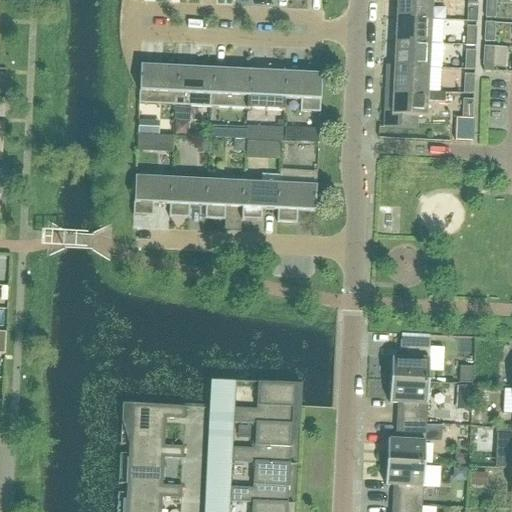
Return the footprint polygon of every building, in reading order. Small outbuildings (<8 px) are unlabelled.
[(431,21),(432,0),(396,0),(395,20),(431,21)] [(495,20),(496,1),(486,1),(485,20),(495,20)] [(477,24),(478,5),(467,4),(466,23),(477,24)] [(395,20),(394,44),(430,45),(431,21),(395,20)] [(484,24),(483,44),(494,44),(495,25),(484,24)] [(476,48),(477,29),(466,28),(465,48),(476,48)] [(394,44),(393,68),(429,69),(430,45),(394,44)] [(482,68),(493,68),(494,49),(483,48),(482,68)] [(475,72),(476,52),(465,52),(464,71),(475,72)] [(139,94),(138,106),(175,108),(177,69),(140,68),(139,94)] [(392,90),(392,92),(428,93),(429,69),(393,68),(393,77),(387,77),(386,90),(392,90)] [(213,71),(177,69),(175,108),(211,109),(213,71)] [(211,109),(247,111),(249,73),(213,71),(211,109)] [(285,75),(249,73),(247,111),(283,113),(284,101),(283,101),(285,75)] [(283,101),(284,101),(300,102),(300,114),(319,115),(321,76),(285,75),(283,101)] [(473,96),(474,76),(464,76),(463,96),(473,96)] [(428,93),(392,92),(392,101),(386,101),(385,115),(384,129),(415,131),(416,118),(426,119),(427,103),(444,104),(445,95),(428,94),(428,93)] [(472,121),(473,102),(463,101),(462,120),(472,121)] [(278,160),(279,145),(268,144),(267,152),(270,155),(270,159),(278,160)] [(134,179),(133,217),(152,218),(153,206),(169,207),(170,207),(171,181),(134,179)] [(207,183),(171,181),(170,207),(169,207),(169,219),(188,220),(189,208),(205,209),(206,209),(207,183)] [(243,184),(207,183),(206,209),(205,209),(205,221),(224,222),(225,210),(241,210),(242,211),(243,184)] [(278,212),(279,186),(243,184),(242,211),(241,210),(240,223),(260,223),(261,212),(277,212),(278,212)] [(316,188),(279,186),(278,212),(277,212),(276,224),(296,225),(297,213),(314,214),(316,188)] [(391,360),(390,382),(428,384),(430,343),(401,341),(401,342),(405,343),(404,361),(391,360)] [(445,369),(444,345),(430,345),(430,369),(445,369)] [(426,425),(428,384),(390,382),(389,405),(401,405),(400,424),(426,425)] [(231,425),(255,426),(255,425),(291,427),(293,386),(257,384),(256,411),(232,410),(231,425)] [(130,406),(128,447),(164,449),(164,448),(165,421),(185,421),(185,409),(130,406)] [(424,467),(426,425),(400,424),(400,443),(387,442),(386,465),(424,467)] [(289,466),(291,427),(255,425),(255,426),(254,451),(230,450),(230,464),(253,465),(253,464),(289,466)] [(162,488),(162,487),(164,460),(183,461),(184,449),(164,448),(164,449),(128,447),(126,486),(162,488)] [(287,506),(289,466),(253,464),(253,465),(252,490),(228,489),(228,504),(251,505),(251,504),(287,506)] [(421,508),(424,467),(386,465),(385,487),(397,488),(396,507),(421,508)] [(488,474),(473,474),(473,486),(489,485),(488,474)] [(126,486),(125,511),(161,511),(162,500),(181,501),(182,488),(162,487),(162,488),(126,486)] [(436,511),(436,499),(426,500),(426,511),(436,511)]
